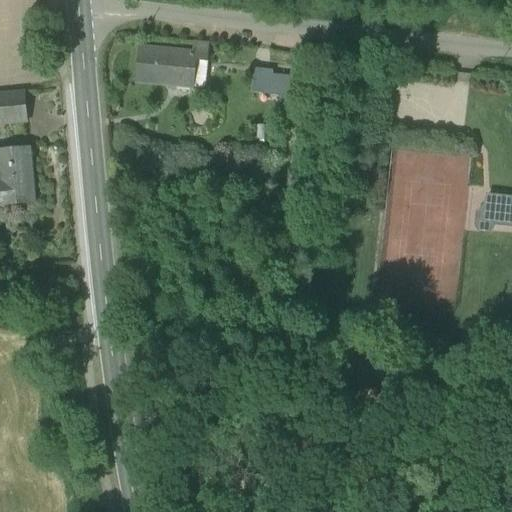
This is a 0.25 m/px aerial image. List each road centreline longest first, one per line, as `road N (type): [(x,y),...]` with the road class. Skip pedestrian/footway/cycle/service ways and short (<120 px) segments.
road 1 (tertiary): [(134,511),(109,346),(77,8)]
road 2 (residential): [(511,56),(77,8)]
